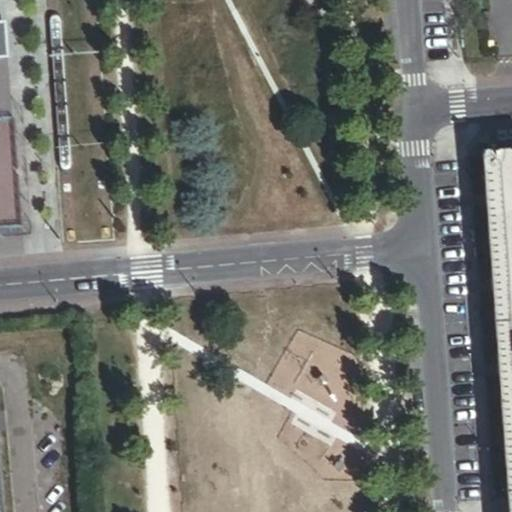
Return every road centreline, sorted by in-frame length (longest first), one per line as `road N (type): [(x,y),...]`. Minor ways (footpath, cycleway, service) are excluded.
road 1 (residential): [(427,249),(0,287)]
road 2 (residential): [(427,249),(446,511)]
road 3 (residential): [(419,112),(427,249)]
